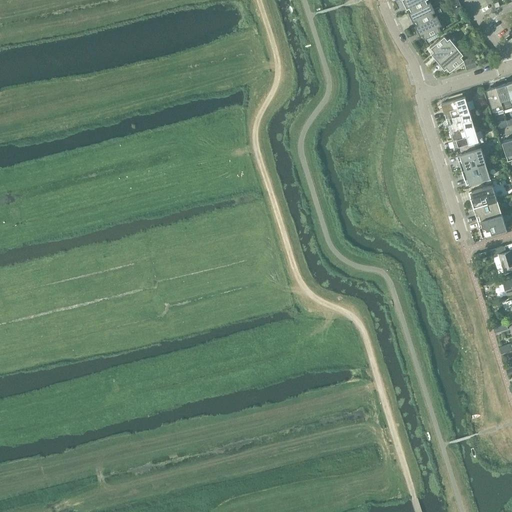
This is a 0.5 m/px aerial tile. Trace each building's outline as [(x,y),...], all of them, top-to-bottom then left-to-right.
[(402,0),(405,6),(408,5),(411,11),(427,3),(425,0),(402,0)] [(438,7),(434,9),(430,1),(427,3),(411,11),(408,12),(412,19),(414,18),(417,24),(436,15),(437,15),(442,12),(440,8),(438,7)] [(441,25),(437,15),(436,15),(417,24),(415,25),(418,33),(421,32),(425,39),(426,38),(428,42),(439,36),(437,32),(441,31),(439,26),(441,25)] [(433,55),(438,61),(456,46),(450,38),(447,39),(444,36),(430,47),(435,53),(433,55)] [(456,46),(438,61),(442,67),(445,65),(450,71),(464,60),(461,56),(463,54),(456,46)] [(464,63),(466,69),(476,66),(474,60),(464,63)] [(496,86),(502,105),(503,109),(511,106),(511,103),(511,102),(506,83),(496,86)] [(492,108),(502,105),(496,86),(486,89),(492,108)] [(446,110),(448,117),(470,111),(465,96),(441,103),(443,111),(446,110)] [(448,126),(450,132),(474,125),(470,111),(448,117),(451,125),(448,126)] [(497,122),(499,128),(508,125),(506,119),(497,122)] [(462,145),(463,149),(475,145),(473,141),(479,140),(474,125),(450,132),(455,147),(462,145)] [(511,158),(511,137),(502,141),(508,160),(511,158)] [(457,155),(462,170),(485,162),(481,147),(476,149),(475,145),(463,149),(464,152),(457,155)] [(485,162),(462,170),(464,176),(466,176),(469,184),(490,177),(485,162)] [(471,200),(473,207),(497,199),(492,185),(471,191),(474,199),(471,200)] [(478,213),(480,220),(501,213),(497,199),(473,207),(475,214),(478,213)] [(501,213),(480,220),(477,221),(482,236),(485,235),(486,239),(507,232),(501,213)] [(506,251),(504,245),(490,250),(493,257),(499,255),(505,272),(511,270),(511,252),(511,250),(506,251)] [(511,275),(510,276),(511,279),(503,282),(507,295),(511,293),(511,275)] [(508,328),(506,323),(492,327),(494,333),(508,328)] [(499,347),(501,354),(511,350),(511,346),(511,344),(499,347)]
